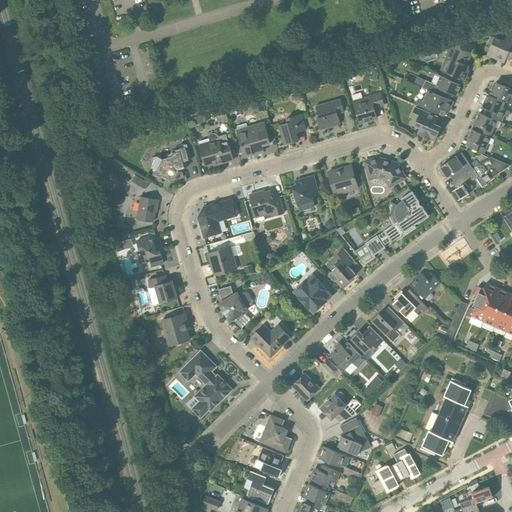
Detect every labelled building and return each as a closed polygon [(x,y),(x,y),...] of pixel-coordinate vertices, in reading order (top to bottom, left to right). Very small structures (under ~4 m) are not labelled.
[(506,59),(507,59),(511,46),(511,38),(506,36),(504,40),(496,36),(488,55),(505,62),(506,59)] [(440,71),(449,75),(460,79),(464,81),(469,70),(467,69),(469,66),(462,63),(465,55),(469,57),(471,53),(468,42),(448,47),(446,51),(447,52),(440,71)] [(378,73),(372,71),(369,79),(375,81),(378,73)] [(458,83),(460,79),(449,75),(448,79),(458,83)] [(427,90),(438,95),(440,89),(456,96),(461,85),(458,84),(458,83),(448,79),(440,76),(436,85),(425,80),(422,88),(427,90)] [(191,80),(181,83),(183,91),(194,88),(191,80)] [(507,103),(510,97),(511,97),(511,89),(496,83),(490,95),(505,102),(507,103)] [(415,104),(439,115),(441,109),(449,112),(453,101),(438,95),(427,90),(423,100),(417,98),(415,104)] [(380,92),(353,100),(360,123),(377,118),(374,108),(384,106),(380,92)] [(291,95),(293,99),(296,101),(302,99),(300,93),(291,95)] [(483,107),(489,110),(486,116),(498,121),(502,123),(507,110),(502,108),(505,102),(490,95),(488,94),(487,98),(483,107)] [(318,118),(317,118),(320,128),(327,126),(328,128),(340,124),(337,115),(344,113),(340,98),(315,106),(318,118)] [(265,110),(262,101),(251,104),(254,113),(265,110)] [(418,134),(425,137),(434,141),(441,127),(434,124),(437,117),(416,107),(411,117),(417,120),(415,124),(421,127),(418,134)] [(227,120),(225,110),(215,113),(218,122),(227,120)] [(491,137),(498,121),(486,116),(479,113),(474,124),(479,126),(476,131),(491,137)] [(287,122),(279,125),(285,144),(298,140),(296,133),(306,130),(301,114),(286,118),(287,122)] [(264,122),(237,130),(245,157),(255,154),(255,151),(263,149),(260,138),(268,136),(264,122)] [(469,147),(484,154),(491,137),(476,131),(472,129),(467,140),(471,142),(469,147)] [(210,141),(199,144),(206,165),(213,163),(214,166),(221,164),(220,161),(232,158),(228,140),(227,140),(226,134),(218,136),(217,134),(214,133),(212,133),(210,135),(208,137),(210,141)] [(151,167),(155,169),(153,175),(159,178),(163,178),(169,181),(177,179),(181,171),(181,169),(187,167),(185,161),(191,159),(187,144),(183,144),(184,147),(179,148),(179,149),(176,150),(176,152),(174,153),(172,152),(171,154),(169,154),(169,156),(168,157),(163,159),(157,156),(156,157),(153,157),(150,162),(152,166),(151,167)] [(453,173),(457,179),(473,169),(472,169),(461,152),(440,167),(447,178),(453,173)] [(146,164),(151,155),(146,153),(141,162),(146,164)] [(480,162),(488,157),(483,155),(482,154),(477,158),(480,162)] [(489,158),(494,165),(499,174),(511,165),(500,161),(491,157),(489,158)] [(384,180),(388,188),(405,178),(397,164),(378,158),(365,162),(370,180),(377,178),(384,180)] [(335,196),(358,189),(351,166),(341,169),(341,171),(329,174),(335,196)] [(457,179),(452,183),(456,189),(452,192),(455,190),(461,198),(457,201),(458,201),(481,186),(482,187),(487,185),(481,176),(479,177),(473,168),(472,169),(473,169),(457,179)] [(149,183),(135,175),(131,181),(145,189),(149,183)] [(312,196),(318,195),(313,177),(297,181),(298,185),(293,187),(299,206),(300,213),(316,208),(314,202),(312,196)] [(123,191),(111,191),(111,200),(123,200),(123,191)] [(264,219),(284,214),(279,197),(272,199),(270,191),(259,194),(258,192),(249,195),(256,218),(264,216),(264,219)] [(420,202),(412,191),(401,199),(402,200),(401,201),(400,202),(399,202),(397,204),(391,200),(388,206),(388,210),(388,214),(388,218),(390,222),(392,225),(383,231),(384,231),(377,236),(377,235),(365,243),(371,252),(360,259),(365,265),(375,257),(374,256),(385,248),(384,246),(390,241),(392,243),(395,241),(395,242),(416,228),(414,225),(418,223),(418,224),(421,222),(421,221),(428,216),(423,209),(424,208),(422,205),(421,206),(419,203),(420,202)] [(140,197),(136,218),(153,222),(157,200),(140,197)] [(218,221),(237,216),(232,199),(203,207),(198,217),(204,238),(221,233),(218,221)] [(511,210),(503,216),(511,230),(511,210)] [(330,220),(327,221),(325,225),(326,228),(329,230),(332,229),(334,224),(333,221),(330,220)] [(341,235),(345,233),(341,227),(336,230),(341,235)] [(497,232),(493,235),(498,242),(502,240),(497,232)] [(150,263),(151,267),(163,263),(158,246),(161,246),(159,238),(149,240),(149,236),(136,240),(139,250),(136,251),(139,264),(149,261),(150,263)] [(215,276),(237,269),(231,247),(208,254),(215,276)] [(334,281),(336,280),(342,288),(350,280),(349,279),(355,274),(349,266),(353,262),(346,255),(348,254),(343,248),(337,253),(341,258),(335,263),(337,267),(328,275),(334,281)] [(244,267),(246,275),(254,272),(252,265),(244,267)] [(425,299),(441,283),(431,273),(426,278),(421,273),(410,284),(425,299)] [(312,274),(293,291),(313,313),(327,301),(324,297),(329,292),(312,274)] [(154,287),(159,303),(178,298),(173,281),(167,282),(165,275),(147,281),(150,289),(154,287)] [(471,317),(511,335),(511,337),(510,343),(511,344),(511,295),(486,283),(483,289),(478,286),(474,295),(477,296),(472,306),(475,308),(474,309),(469,307),(466,314),(471,317)] [(242,328),(251,319),(245,313),(249,311),(237,291),(233,294),(231,286),(219,290),(221,299),(223,302),(220,304),(230,320),(233,319),(235,322),(242,328)] [(424,312),(428,308),(409,289),(404,294),(402,293),(403,292),(401,291),(394,298),(395,299),(396,301),(393,304),(406,317),(413,310),(417,314),(421,309),(424,312)] [(450,343),(463,313),(467,304),(461,301),(444,340),(450,343)] [(379,313),(371,321),(393,342),(401,334),(397,330),(404,323),(389,307),(381,315),(379,313)] [(161,321),(168,346),(190,340),(185,323),(188,322),(185,313),(161,321)] [(271,331),(264,324),(251,337),(257,344),(259,342),(272,355),(270,357),(271,357),(290,337),(278,325),(271,331)] [(444,335),(447,328),(442,326),(439,332),(444,335)] [(373,351),(384,340),(371,327),(363,334),(359,331),(351,339),(365,353),(370,348),(373,351)] [(297,329),(293,334),(297,338),(302,334),(297,329)] [(423,345),(419,340),(415,345),(419,349),(423,345)] [(365,360),(355,350),(348,343),(343,347),(341,345),(338,349),(337,348),(330,355),(345,369),(352,362),(358,368),(365,360)] [(205,384),(186,404),(201,418),(209,410),(211,411),(228,394),(225,390),(224,390),(224,384),(225,384),(226,383),(218,375),(216,376),(212,372),(217,367),(201,351),(179,372),(188,382),(195,374),(205,384)] [(332,375),(338,369),(327,359),(322,365),(332,375)] [(503,368),(500,376),(508,380),(511,372),(503,368)] [(338,369),(332,375),(336,379),(342,373),(338,369)] [(385,376),(389,380),(393,376),(389,372),(385,376)] [(424,372),(421,379),(428,383),(431,375),(424,372)] [(307,400),(319,389),(305,374),(293,386),(307,400)] [(472,390),(464,387),(465,384),(464,384),(463,386),(459,384),(460,382),(452,379),(451,381),(444,396),(445,397),(438,414),(431,430),(429,430),(422,446),(421,448),(429,452),(430,450),(434,452),(433,454),(434,454),(435,452),(443,456),(449,440),(453,442),(453,441),(460,424),(468,407),(469,407),(465,405),(472,390)] [(370,396),(377,388),(371,382),(364,390),(370,396)] [(511,391),(511,392),(508,398),(493,391),(483,413),(508,424),(511,421),(511,391)] [(340,422),(357,414),(347,403),(346,404),(335,393),(320,408),(332,420),(335,417),(340,422)] [(412,399),(409,405),(417,408),(419,402),(412,399)] [(376,404),(372,414),(379,417),(383,406),(376,404)] [(259,442),(277,449),(286,453),(292,439),(285,436),(286,434),(284,428),(282,427),(284,421),(271,415),(259,442)] [(337,447),(358,456),(359,452),(371,446),(356,418),(349,421),(340,426),(343,432),(337,447)] [(399,428),(396,436),(403,439),(407,431),(399,428)] [(392,443),(385,446),(389,454),(396,450),(392,443)] [(346,455),(323,446),(318,458),(341,467),(346,455)] [(259,460),(263,462),(260,470),(279,477),(283,468),(282,466),(280,465),(284,456),(262,447),(257,460),(259,460)] [(387,466),(387,465),(376,471),(387,492),(398,486),(396,482),(409,475),(411,479),(419,475),(405,449),(393,455),(397,462),(388,467),(387,466)] [(310,480),(332,489),(335,483),(336,483),(340,473),(323,465),(321,471),(317,469),(314,470),(310,480)] [(360,472),(346,467),(343,473),(357,479),(360,472)] [(253,481),(247,495),(268,504),(274,489),(263,484),(266,477),(250,471),(247,478),(253,481)] [(309,499),(323,504),(325,505),(330,493),(308,484),(304,496),(309,499)] [(456,510),(456,511),(469,511),(476,510),(474,504),(490,498),(492,497),(492,498),(493,497),(493,496),(489,486),(488,487),(487,484),(479,487),(480,490),(472,492),(473,496),(474,498),(469,500),(461,503),(463,507),(456,510)] [(353,497),(336,490),(333,497),(350,504),(353,497)] [(220,502),(208,496),(205,495),(202,505),(217,511),(220,502)] [(444,511),(455,511),(455,510),(450,497),(441,502),(444,511)] [(237,509),(236,511),(267,511),(268,510),(241,498),(237,509)] [(308,511),(311,507),(320,511),(323,504),(309,499),(307,505),(304,504),(304,505),(301,504),(297,511),(308,511)]
